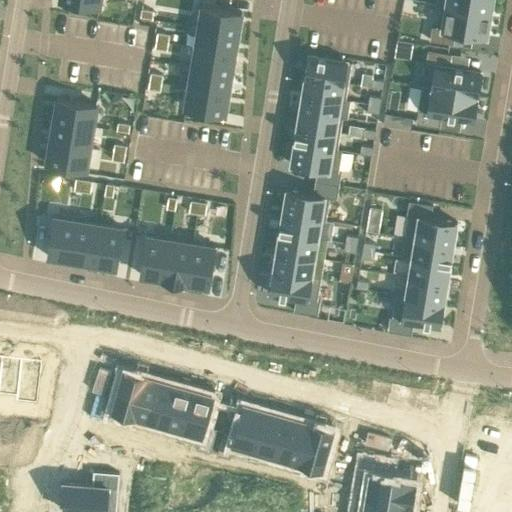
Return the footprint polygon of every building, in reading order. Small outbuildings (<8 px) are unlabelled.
[(435,0),(435,2),(491,11),(493,0),(435,0)] [(432,25),(429,39),(453,43),(455,30),(487,36),(491,11),(435,2),(435,3),(440,4),(436,26),(432,25)] [(202,4),(198,25),(238,32),(242,10),(202,4)] [(142,7),(140,16),(152,18),(154,9),(142,7)] [(198,25),(195,45),(207,47),(235,52),(238,32),(198,25)] [(157,31),(156,39),(168,41),(169,33),(157,31)] [(156,39),(155,47),(167,49),(168,41),(156,39)] [(195,45),(192,65),(232,72),(235,52),(207,47),(195,45)] [(422,85),(422,86),(477,95),(481,71),(449,66),(452,53),(428,49),(426,62),(430,63),(427,85),(422,85)] [(308,54),(305,75),(348,82),(352,61),(308,54)] [(192,65),(188,86),(228,92),(232,72),(192,65)] [(151,71),(149,79),(162,81),(163,73),(151,71)] [(305,75),(302,91),(350,99),(350,98),(345,97),(348,82),(305,75)] [(372,78),(371,86),(382,88),(384,80),(372,78)] [(149,79),(148,87),(160,89),(162,81),(149,79)] [(188,86),(185,106),(225,113),(228,92),(188,86)] [(422,86),(416,122),(439,126),(441,113),(473,119),(477,95),(422,86)] [(302,91),(299,108),(347,116),(350,99),(302,91)] [(369,94),(368,102),(380,104),(381,96),(369,94)] [(57,96),(53,118),(93,125),(97,103),(57,96)] [(368,102),(367,110),(378,112),(380,104),(368,102)] [(299,108),(297,125),(340,132),(342,116),(347,117),(347,116),(299,108)] [(53,118),(50,140),(90,146),(93,125),(53,118)] [(118,121),(116,129),(128,131),(130,123),(118,121)] [(297,125),(294,141),(342,149),(342,148),(337,147),(340,132),(297,125)] [(364,127),(362,135),(374,137),(376,129),(364,127)] [(50,140),(46,162),(87,168),(90,146),(50,140)] [(294,141),(291,162),(317,167),(315,180),(339,184),(341,170),(338,169),(342,149),(294,141)] [(114,142),(113,150),(125,152),(126,144),(114,142)] [(361,144),(360,152),(371,154),(373,146),(361,144)] [(113,150),(112,158),(124,160),(125,152),(113,150)] [(76,177),(74,189),(82,190),(84,178),(76,177)] [(84,178),(82,190),(90,192),(92,180),(84,178)] [(286,188),(282,212),(325,219),(329,196),(332,197),(336,197),(339,184),(315,180),(313,193),(286,188)] [(106,182),(104,194),(112,195),(114,183),(106,182)] [(168,195),(166,207),(175,209),(177,197),(168,195)] [(191,199),(189,211),(197,212),(199,200),(191,199)] [(409,214),(405,236),(453,244),(457,221),(430,216),(432,203),(409,199),(406,213),(409,214)] [(199,200),(197,212),(205,214),(207,202),(199,200)] [(282,212),(279,231),(327,239),(327,237),(318,236),(321,219),(325,220),(325,219),(282,212)] [(54,214),(47,255),(71,259),(77,218),(54,214)] [(77,218),(71,259),(93,262),(100,222),(77,218)] [(100,222),(93,262),(117,266),(123,226),(100,222)] [(279,231),(276,250),(324,258),(327,239),(279,231)] [(146,233),(140,273),(163,277),(170,237),(146,233)] [(346,234),(345,242),(357,243),(358,235),(346,234)] [(405,236),(402,255),(450,263),(453,244),(405,236)] [(170,237),(163,277),(186,281),(192,241),(170,237)] [(192,241),(186,281),(209,285),(216,245),(192,241)] [(364,241),(363,249),(374,250),(375,243),(364,241)] [(345,242),(344,250),(355,251),(357,243),(345,242)] [(363,249),(361,257),(373,259),(374,250),(363,249)] [(276,250),(273,269),(321,276),(324,258),(276,250)] [(402,255),(402,256),(411,258),(408,274),(404,274),(404,275),(447,282),(450,263),(402,255)] [(273,269),(269,292),(296,296),(294,309),(317,313),(320,299),(317,299),(318,297),(321,276),(273,269)] [(340,271),(339,279),(351,281),(352,273),(340,271)] [(396,292),(396,293),(444,301),(447,282),(404,275),(401,293),(396,292)] [(357,279),(356,287),(368,289),(369,281),(357,279)] [(389,315),(387,329),(411,333),(413,320),(439,325),(444,301),(396,293),(392,315),(389,315)] [(2,356),(0,372),(0,394),(15,397),(15,401),(16,401),(21,358),(2,356)] [(21,358),(16,401),(17,401),(37,404),(41,375),(43,361),(21,358)] [(123,369),(110,417),(133,423),(146,376),(123,369)] [(146,376),(133,423),(133,424),(134,419),(156,425),(168,382),(146,376)] [(168,382),(156,425),(177,431),(176,436),(190,388),(168,382)] [(190,388),(176,436),(198,442),(197,447),(210,451),(217,426),(204,423),(213,394),(190,388)] [(224,428),(217,453),(230,456),(233,447),(254,453),(267,410),(244,403),(236,432),(224,428)] [(267,410),(254,453),(276,459),(274,464),(275,464),(288,416),(267,410)] [(288,416),(275,464),(297,470),(310,422),(288,416)] [(310,422),(297,470),(299,466),(314,470),(321,472),(333,429),(310,422)] [(13,428),(12,440),(20,440),(21,428),(13,428)] [(113,448),(111,456),(123,458),(125,450),(113,448)] [(135,453),(134,461),(146,463),(147,455),(135,453)] [(147,455),(146,463),(157,465),(159,457),(147,455)] [(363,457),(357,498),(409,506),(409,504),(411,504),(415,482),(413,482),(413,479),(387,475),(389,461),(363,457)] [(63,481),(62,500),(64,500),(63,509),(98,511),(115,511),(119,471),(93,469),(92,483),(63,481)] [(258,478),(257,486),(269,488),(270,480),(258,478)] [(279,488),(277,497),(289,499),(291,491),(279,488)] [(315,492),(315,500),(327,501),(327,493),(315,492)] [(357,498),(354,511),(410,511),(411,509),(408,509),(409,506),(357,498)]
